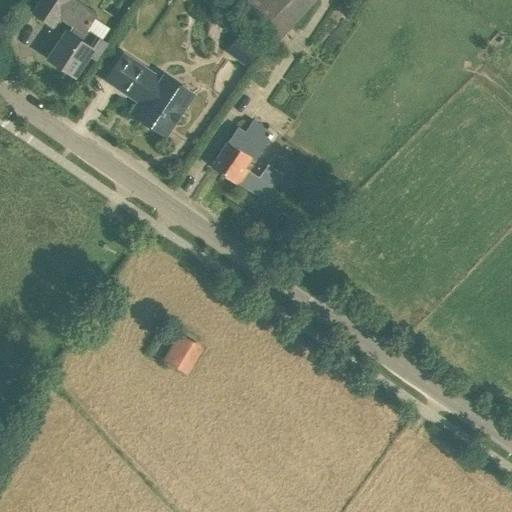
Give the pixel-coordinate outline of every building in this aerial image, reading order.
[(110,28),(94,18),(96,15),(73,0),(43,0),(34,13),(54,26),(61,18),(73,26),(50,59),(74,76),(89,54),(96,59),(106,44),(101,41),(110,28)] [(317,0),(316,0),(246,0),(240,7),(254,20),(277,42),(317,0)] [(262,50),(240,34),(227,53),(249,68),(262,50)] [(194,95),(165,75),(162,79),(124,54),(106,80),(139,102),(132,113),(166,136),(194,95)] [(249,170),(273,135),(253,121),(245,133),(238,128),(212,167),(239,185),(240,184),(266,201),(284,175),(268,165),(260,178),(249,170)] [(198,346),(180,336),(166,360),(184,370),(198,346)]
